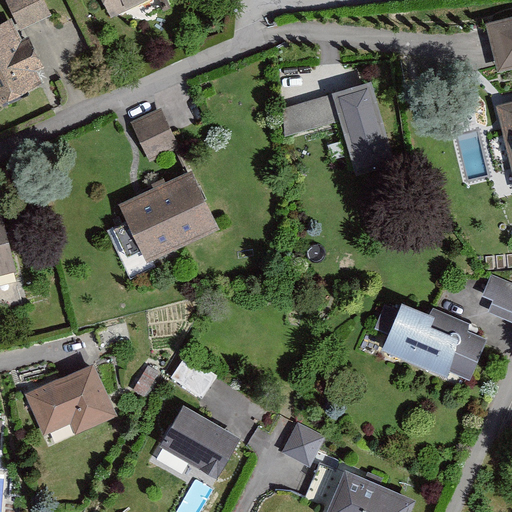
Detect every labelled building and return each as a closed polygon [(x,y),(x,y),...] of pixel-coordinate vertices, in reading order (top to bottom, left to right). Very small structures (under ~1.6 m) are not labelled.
[(12,0),(19,15),(24,25),(57,10),(52,0),(12,0)] [(110,0),(115,12),(143,0),(110,0)] [(19,15),(0,24),(0,95),(47,74),(24,25),(19,15)] [(511,16),(487,22),(499,73),(511,70),(511,103),(500,107),(511,155),(511,16)] [(343,121),(357,174),(394,164),(371,81),(282,109),(287,137),(343,121)] [(162,111),(132,125),(151,165),(181,151),(162,111)] [(199,175),(133,204),(153,249),(219,220),(199,175)] [(5,209),(0,210),(0,278),(21,273),(5,209)] [(511,283),(494,275),(485,297),(495,301),(491,311),(511,320),(511,283)] [(388,340),(474,373),(490,330),(405,298),(388,340)] [(96,363),(34,393),(53,433),(79,420),(84,431),(120,414),(96,363)] [(243,437),(188,404),(167,439),(222,472),(243,437)] [(303,419),(290,447),(317,460),(334,433),(303,419)] [(329,509),(335,511),(411,511),(419,497),(350,464),(329,509)]
